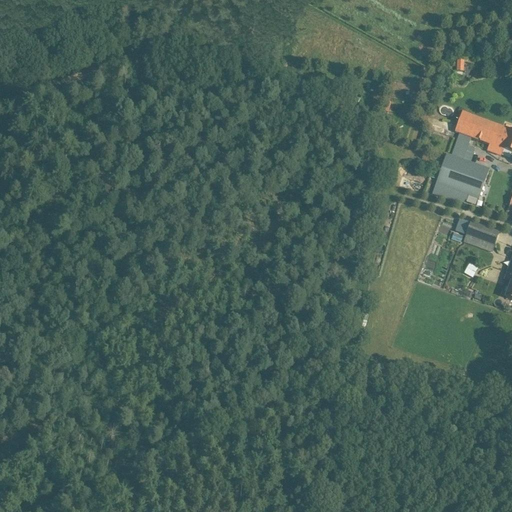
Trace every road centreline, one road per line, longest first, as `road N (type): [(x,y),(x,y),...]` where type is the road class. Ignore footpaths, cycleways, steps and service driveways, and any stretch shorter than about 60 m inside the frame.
road 1 (track): [(239,428),(0,184)]
road 2 (track): [(239,428),(71,511)]
road 3 (track): [(0,105),(147,54)]
road 4 (track): [(147,54),(237,48),(270,0)]
road 5 (track): [(333,511),(341,381)]
